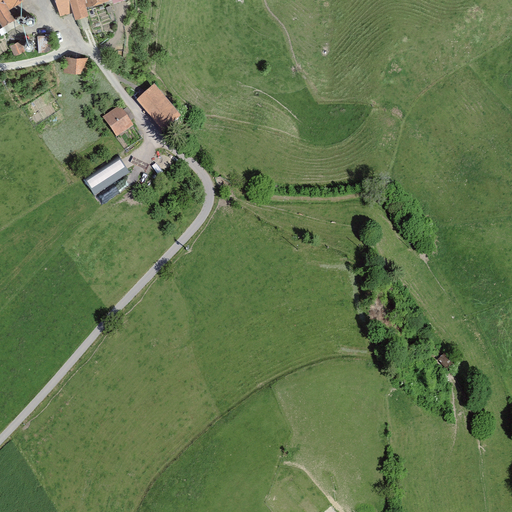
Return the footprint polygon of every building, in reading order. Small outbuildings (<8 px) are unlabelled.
[(0,0),(0,16),(3,21),(12,16),(6,4),(12,0),(0,0)] [(86,0),(111,0),(54,0),(57,9),(70,5),(78,27),(89,24),(81,2),(86,0)] [(37,52),(52,51),(50,35),(36,36),(37,52)] [(14,56),(23,51),(18,42),(10,46),(14,56)] [(63,58),(63,71),(84,72),(84,59),(63,58)] [(162,128),(176,116),(154,90),(140,102),(162,128)] [(120,108),(104,119),(116,136),(132,125),(120,108)] [(86,177),(94,192),(131,173),(123,158),(86,177)] [(119,184),(105,190),(109,201),(124,194),(119,184)] [(453,365),(443,355),(439,358),(449,369),(453,365)]
